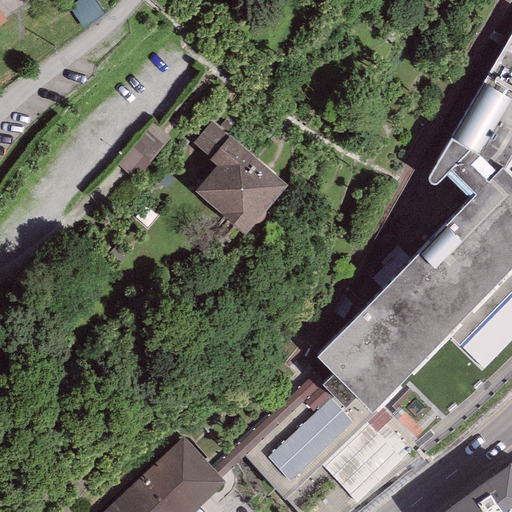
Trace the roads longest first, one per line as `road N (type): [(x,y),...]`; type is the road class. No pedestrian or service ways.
road 1 (residential): [(126,0),(0,104)]
road 2 (primary): [(403,511),(511,420)]
